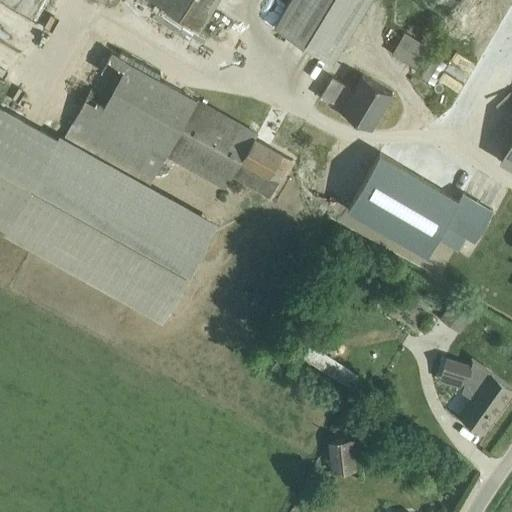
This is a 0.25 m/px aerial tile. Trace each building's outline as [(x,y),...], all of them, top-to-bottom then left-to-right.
[(0,0),(0,76),(5,79),(20,49),(0,38),(0,0)] [(152,0),(200,29),(217,0),(152,0)] [(290,0),(275,27),(333,62),(371,0),(290,0)] [(428,46),(405,31),(392,53),(416,67),(428,46)] [(85,98),(63,138),(148,186),(149,186),(166,155),(225,187),(231,176),(269,198),(292,160),(255,138),(257,134),(111,52),(100,71),(116,79),(101,107),(85,98)] [(332,76),(321,96),(341,109),(340,113),(354,122),(356,118),(372,129),(394,93),(362,73),(354,87),(332,76)] [(0,106),(0,225),(165,317),(215,226),(0,106)] [(511,163),(511,140),(502,158),(511,163)] [(463,230),(468,217),(447,208),(442,221),(463,230)] [(434,233),(428,243),(450,254),(455,244),(434,233)] [(473,315),(453,301),(440,317),(460,332),(473,315)] [(309,343),(301,357),(327,372),(335,359),(309,343)] [(470,395),(458,414),(483,432),(511,390),(511,386),(492,373),(493,371),(471,356),(470,363),(447,357),(441,379),(464,386),(463,391),(470,395)] [(354,437),(328,440),(331,472),(340,471),(357,469),(354,437)]
